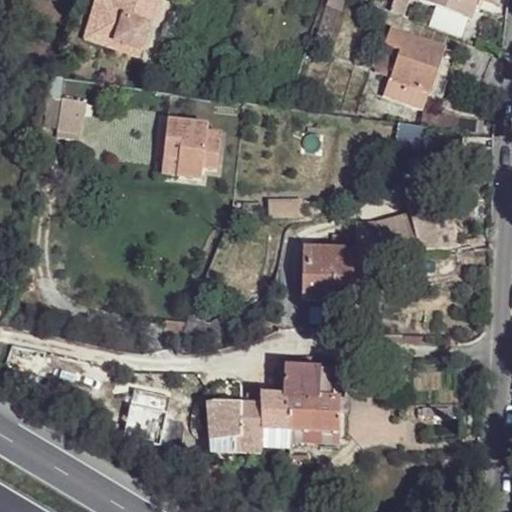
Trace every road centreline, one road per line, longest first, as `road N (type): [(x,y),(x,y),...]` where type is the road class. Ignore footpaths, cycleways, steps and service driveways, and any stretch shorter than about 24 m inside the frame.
road 1 (unknown): [(505,368),(332,345),(205,367),(103,365),(0,338)]
road 2 (tertiary): [(507,511),(511,268)]
road 3 (motorway): [(144,511),(0,426)]
